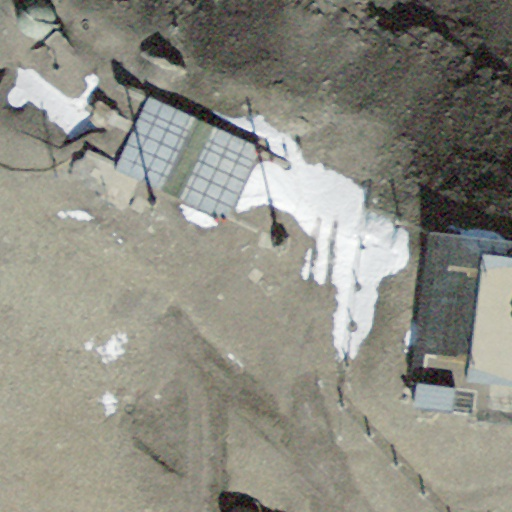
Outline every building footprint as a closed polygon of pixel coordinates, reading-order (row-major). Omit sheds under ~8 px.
[(39,51),(47,48),(54,42),(58,35),(60,26),(59,18),(55,11),(49,5),(42,1),(37,0),(30,0),(26,1),(18,5),(12,11),(9,18),(8,27),(10,35),(15,43),(22,48),(30,51),(39,51)] [(8,60),(0,78),(0,161),(44,182),(80,102),(8,60)] [(117,79),(80,154),(255,239),(292,164),(117,79)] [(511,258),(482,255),(468,385),(511,391),(511,258)] [(260,511),(259,509),(254,503),(246,499),(238,498),(230,499),(222,503),(217,509),(215,511),(260,511)]
